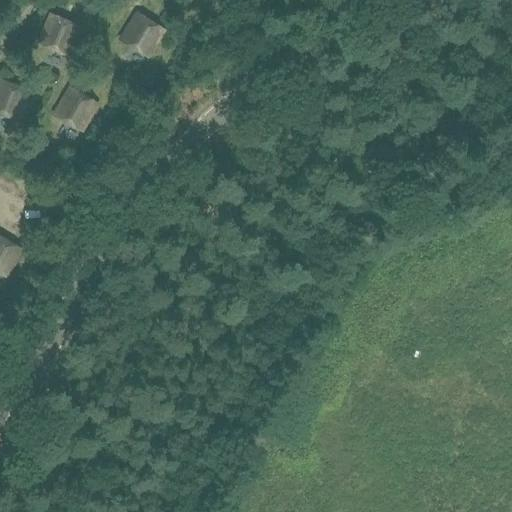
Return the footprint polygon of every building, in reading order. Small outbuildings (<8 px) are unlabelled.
[(148,58),(165,30),(134,13),(118,40),(148,58)] [(80,27),(48,14),(36,44),(69,57),(80,27)] [(30,91),(0,79),(0,114),(18,122),(30,91)] [(82,133),(98,104),(68,86),(52,115),(82,133)] [(0,275),(7,279),(23,249),(0,236),(0,275)]
